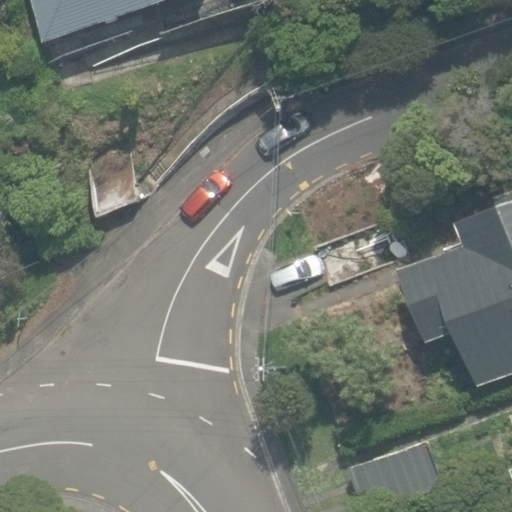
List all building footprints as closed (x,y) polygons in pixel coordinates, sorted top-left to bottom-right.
[(44,0),(59,42),(184,0),(44,0)] [(79,157),(97,215),(144,200),(126,143),(79,157)] [(17,189),(47,257),(89,238),(59,170),(17,189)] [(468,333),(488,386),(511,377),(511,194),(504,198),(508,207),(465,224),(473,246),(411,269),(439,343),(468,333)] [(314,244),(332,291),(412,260),(393,213),(314,244)] [(354,466),(370,511),(377,511),(442,489),(425,440),(354,466)]
